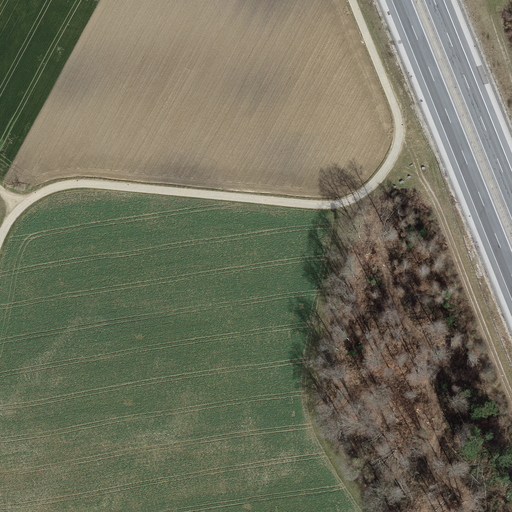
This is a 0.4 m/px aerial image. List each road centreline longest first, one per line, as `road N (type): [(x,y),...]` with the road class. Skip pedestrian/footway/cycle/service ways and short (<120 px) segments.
road 1 (unclassified): [(0,238),(21,206),(62,184),(159,185),(313,204),(355,197),(383,169),(399,133),(351,0)]
road 2 (motorway): [(401,0),(511,277)]
road 3 (track): [(511,398),(427,171)]
road 4 (motorway): [(511,194),(434,0)]
